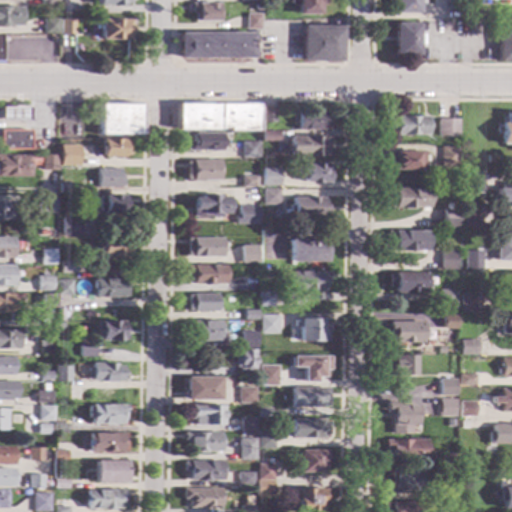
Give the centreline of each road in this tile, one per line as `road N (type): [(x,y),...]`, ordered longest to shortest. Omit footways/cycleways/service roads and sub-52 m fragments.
road 1 (residential): [(359,0),(351,511)]
road 2 (residential): [(159,0),(152,511)]
road 3 (tertiary): [(511,85),(0,86)]
